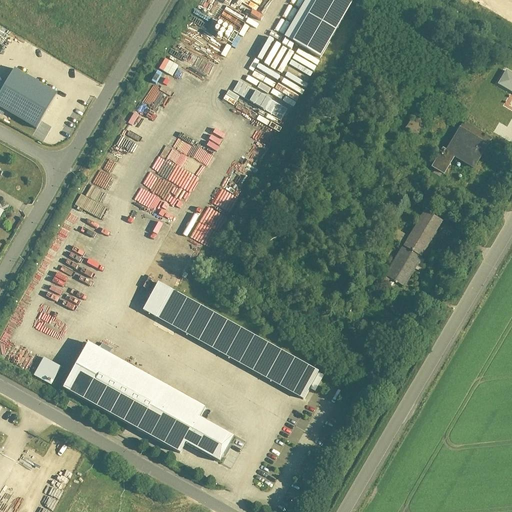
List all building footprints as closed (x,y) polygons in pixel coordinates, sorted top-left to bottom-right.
[(302,0),(279,39),(313,59),(347,0),(302,0)] [(174,62),(174,63),(166,59),(160,70),(175,77),(181,65),(174,62)] [(57,98),(14,73),(0,96),(0,112),(36,134),(57,98)] [(438,126),(423,119),(416,133),(431,140),(438,126)] [(465,125),(434,174),(446,182),(458,164),(475,175),(495,145),(465,125)] [(210,136),(206,147),(217,150),(221,140),(210,136)] [(416,246),(435,257),(455,222),(437,211),(416,246)] [(396,282),(413,292),(435,257),(416,246),(403,238),(397,248),(411,257),(396,282)] [(152,310),(314,399),(330,370),(168,282),(152,310)] [(197,447),(231,467),(246,441),(210,420),(216,411),(99,344),(72,391),(190,459),(197,447)] [(45,358),(36,376),(54,386),(64,367),(45,358)]
